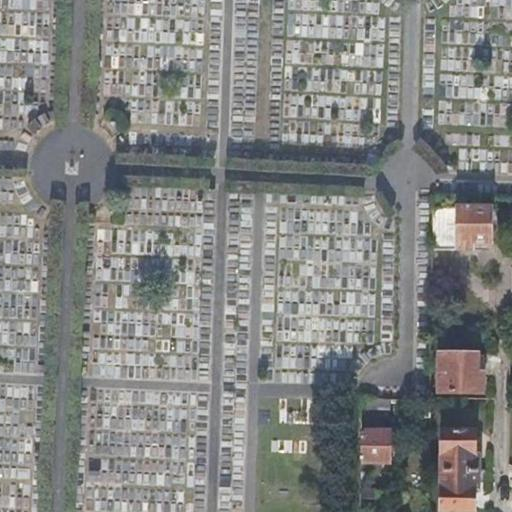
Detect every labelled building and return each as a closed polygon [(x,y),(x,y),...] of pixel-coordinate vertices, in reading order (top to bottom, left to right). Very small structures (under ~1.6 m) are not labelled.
[(490,209),(431,208),(431,250),(471,250),(471,244),(489,244),(490,209)] [(438,353),(438,391),(482,392),(482,374),(477,374),(477,354),(438,353)] [(389,430),(361,430),(360,460),(388,461),(389,430)] [(442,431),(441,470),(479,470),(479,452),(475,452),(475,431),(442,431)] [(479,470),(441,470),(441,510),(474,510),(474,488),(478,488),(479,470)]
